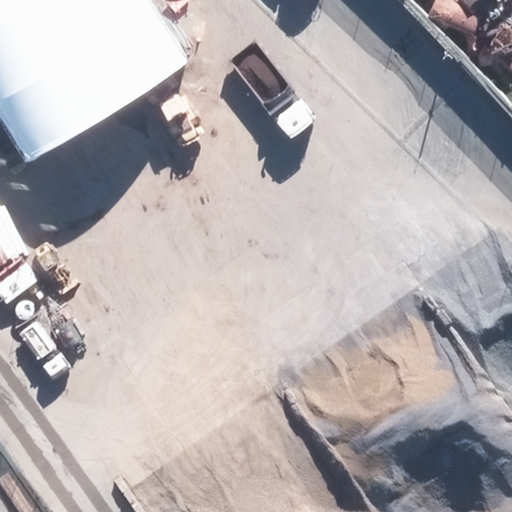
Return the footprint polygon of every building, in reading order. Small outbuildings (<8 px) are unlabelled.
[(368,93),(304,25),(252,75),(315,143),(368,93)] [(439,207),(361,114),(289,174),(314,203),(267,243),(307,291),(354,251),(367,267),(439,207)] [(511,286),(480,244),(415,293),(511,420),(511,286)] [(98,346),(138,401),(233,331),(243,345),(261,332),(251,318),(266,307),(226,252),(98,346)] [(0,369),(0,436),(45,499),(77,475),(0,369)] [(415,467),(444,442),(405,398),(342,454),(298,392),(128,511),(383,511),(368,491),(406,457),(415,467)]
